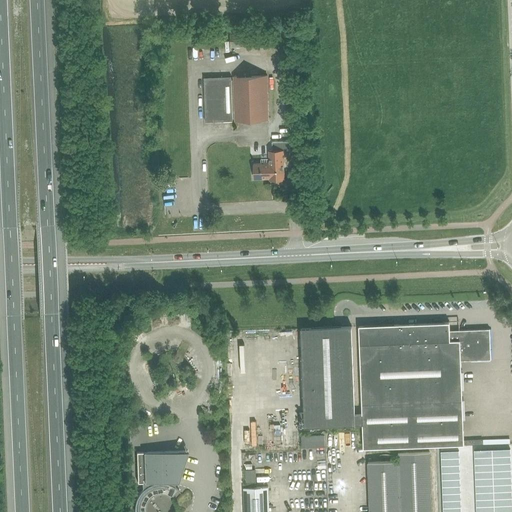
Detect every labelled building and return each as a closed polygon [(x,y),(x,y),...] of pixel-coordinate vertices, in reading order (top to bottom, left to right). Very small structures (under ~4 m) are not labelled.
[(230,48),(266,46),(265,33),(230,34),(230,48)] [(234,122),(267,121),(266,76),(233,78),(233,81),(230,81),(230,78),(203,79),(205,122),(232,121),(231,119),(234,119),(234,122)] [(272,142),(272,145),(272,150),(268,150),(269,163),(253,164),(254,178),(269,178),(269,180),(284,180),(283,155),(290,155),(290,141),(272,142)] [(357,326),(361,414),(361,424),(362,448),(463,445),(483,444),(482,439),(463,440),(460,360),(489,359),(488,329),(448,330),(448,322),(357,326)] [(298,427),(361,424),(361,414),(353,414),(350,326),(299,329),(303,412),(298,413),(298,427)] [(176,488),(174,487),(185,451),(136,452),(138,483),(142,483),(142,490),(141,491),(140,492),(139,494),(138,495),(138,496),(137,497),(136,499),(136,501),(135,502),(135,504),(135,505),(134,507),(134,508),(134,509),(134,511),(145,511),(146,511),(145,510),(145,508),(145,507),(146,505),(146,504),(146,503),(147,502),(148,501),(148,500),(149,499),(150,498),(152,497),(153,496),(154,495),(156,495),(158,494),(160,494),(162,494),(164,494),(166,495),(167,496),(169,497),(171,498),(178,491),(179,492),(179,491),(178,490),(177,489),(176,488)] [(431,511),(429,452),(398,453),(398,461),(368,462),(369,511),(431,511)] [(244,511),(268,511),(268,487),(243,488),(244,511)]
